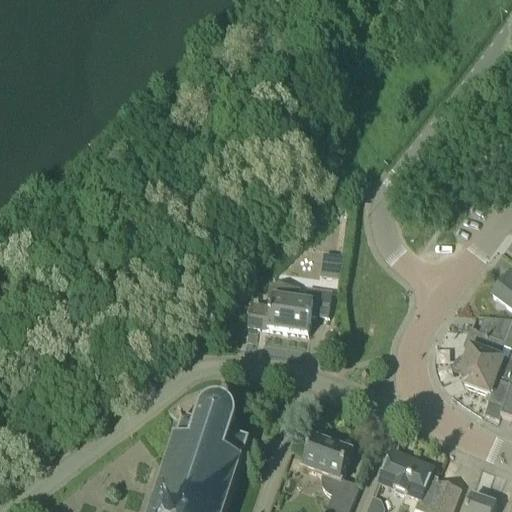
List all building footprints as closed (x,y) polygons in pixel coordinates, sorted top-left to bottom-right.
[(511,277),(494,301),(511,314),(511,277)] [(302,293),(282,290),(269,288),(267,302),(273,303),(271,314),(251,311),(248,331),(309,340),(312,320),(328,322),(332,296),(307,292),(305,308),(300,307),(302,293)] [(511,323),(482,322),(477,336),(471,334),(465,352),(470,354),(468,360),(461,380),(465,390),(490,399),(488,405),(504,411),(501,419),(511,423),(511,323)] [(182,424),(206,407),(201,395),(186,401),(169,415),(170,416),(181,427),(182,424)] [(202,423),(200,427),(184,424),(183,429),(178,444),(177,444),(154,511),(226,511),(248,445),(234,439),(235,437),(236,434),(236,432),(237,430),(237,428),(237,425),(236,423),(235,421),(234,419),(233,417),(232,415),(230,413),(228,412),(226,411),(224,410),(221,410),(219,410),(217,410),(215,410),(212,411),(210,412),(208,413),(204,417),(202,423)] [(352,457),(314,443),(303,473),(323,480),(322,483),(322,487),(322,490),(324,494),(326,496),(329,499),(331,500),(336,502),(332,511),(350,511),(359,492),(342,485),(352,457)] [(391,462),(383,480),(380,487),(421,505),(434,472),(408,462),(405,468),(391,462)] [(438,487),(428,511),(453,511),(460,495),(438,487)] [(472,499),(467,511),(495,511),(497,509),(472,499)] [(374,500),(369,511),(386,511),(388,506),(374,500)]
